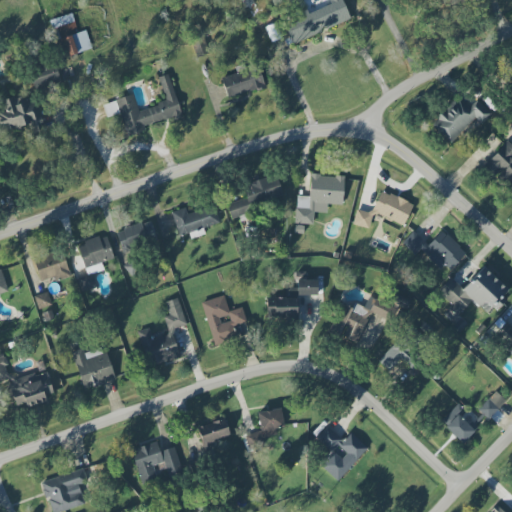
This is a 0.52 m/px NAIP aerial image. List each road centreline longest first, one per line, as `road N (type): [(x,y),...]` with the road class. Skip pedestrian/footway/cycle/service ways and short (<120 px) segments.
road 1 (residential): [(0,236),(369,118),(511,34)]
road 2 (residential): [(464,488),(349,384),(317,370),(255,373),(0,461)]
road 3 (residential): [(511,249),(369,118)]
